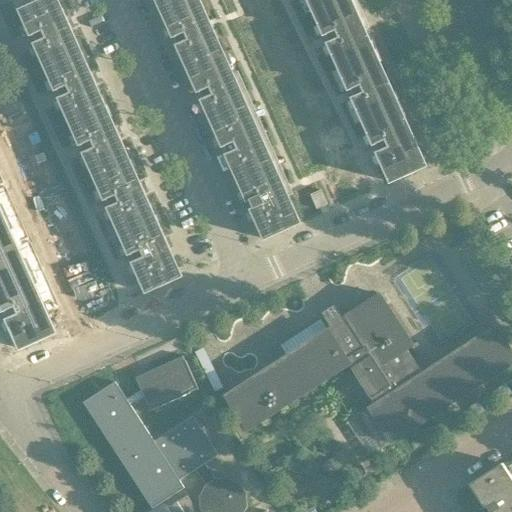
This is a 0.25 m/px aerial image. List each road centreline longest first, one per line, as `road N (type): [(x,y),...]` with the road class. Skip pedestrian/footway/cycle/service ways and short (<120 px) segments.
road 1 (residential): [(248,279),(116,0)]
road 2 (residential): [(248,279),(511,159)]
road 3 (residential): [(0,390),(248,279)]
road 4 (residential): [(85,511),(0,398)]
